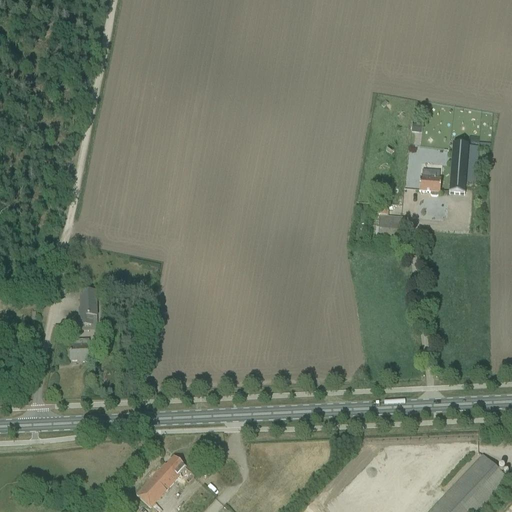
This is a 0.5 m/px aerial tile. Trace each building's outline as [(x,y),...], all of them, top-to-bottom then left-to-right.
[(412,126),(411,134),(419,135),(420,127),(412,126)] [(452,147),(448,196),(464,197),(468,149),(452,147)] [(420,180),(419,193),(430,194),(430,197),(431,198),(436,199),(438,197),(438,195),(439,195),(440,181),(438,181),(439,174),(422,173),(421,180),(420,180)] [(374,205),(373,218),(379,218),(377,244),(402,246),(404,220),(387,219),(388,206),(374,205)] [(79,327),(92,327),(92,318),(96,318),(96,293),(79,294),(80,318),(79,318),(79,327)] [(115,323),(106,323),(106,333),(115,332),(115,323)] [(88,342),(80,343),(70,343),(70,363),(81,362),(82,364),(89,364),(88,342)] [(475,465),(431,511),(482,511),(503,490),(510,483),(482,458),(475,465)] [(165,466),(152,480),(166,493),(180,477),(179,476),(185,470),(173,459),(166,467),(165,466)]
